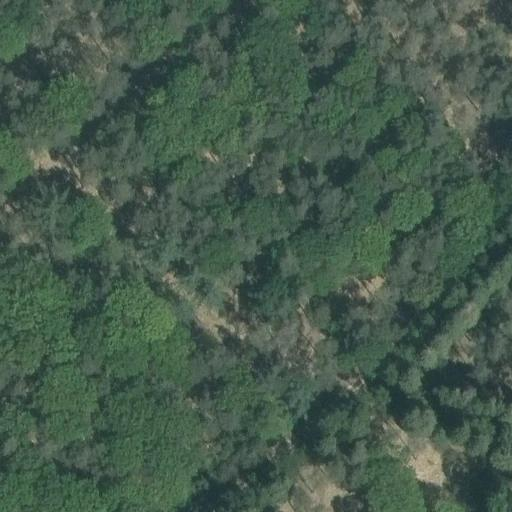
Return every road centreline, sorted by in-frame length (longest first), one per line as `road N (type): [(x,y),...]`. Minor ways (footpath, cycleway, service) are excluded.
road 1 (track): [(215,511),(386,368),(511,225)]
road 2 (track): [(228,276),(386,368),(511,418)]
